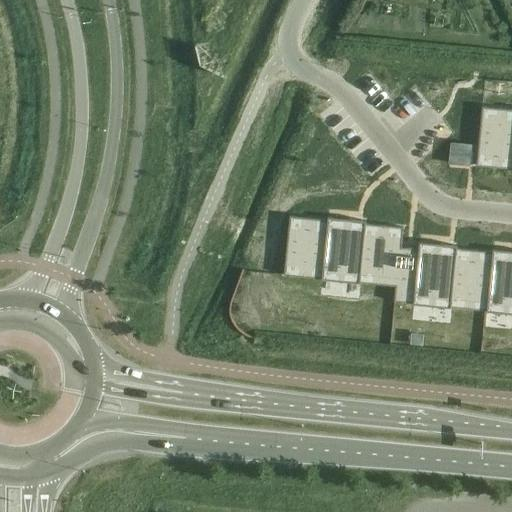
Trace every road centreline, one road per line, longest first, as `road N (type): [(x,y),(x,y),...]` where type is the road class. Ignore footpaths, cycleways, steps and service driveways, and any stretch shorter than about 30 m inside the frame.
road 1 (secondary): [(511,433),(182,396)]
road 2 (secondary): [(187,441),(511,470)]
road 3 (residential): [(61,314),(113,143),(116,46),(108,0)]
road 4 (residential): [(66,0),(80,64),(81,137),(68,205),(28,302)]
road 5 (secondary): [(49,474),(108,441),(187,441)]
